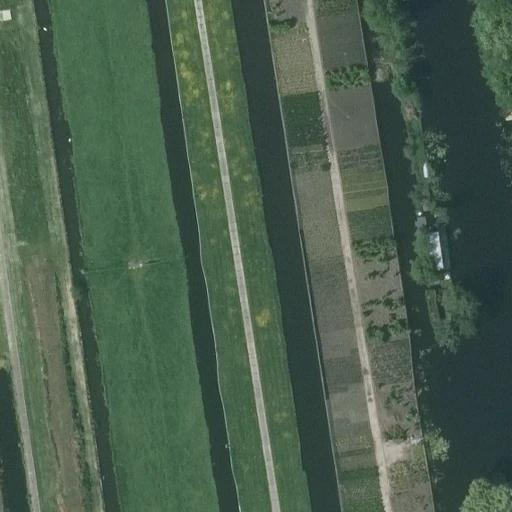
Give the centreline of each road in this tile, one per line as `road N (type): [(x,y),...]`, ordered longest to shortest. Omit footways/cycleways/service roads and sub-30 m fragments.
road 1 (track): [(388,511),(307,0)]
road 2 (track): [(275,511),(197,0)]
road 3 (track): [(36,511),(0,257)]
